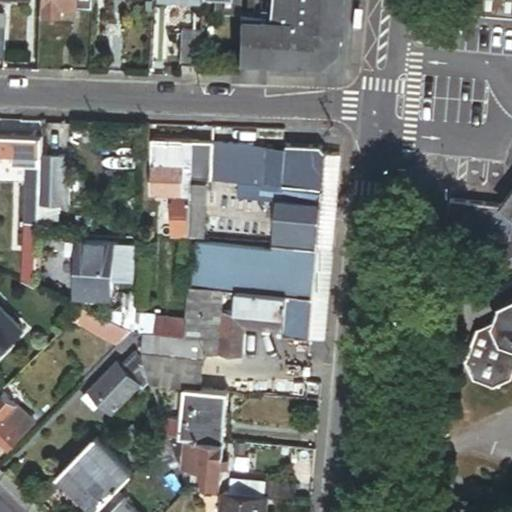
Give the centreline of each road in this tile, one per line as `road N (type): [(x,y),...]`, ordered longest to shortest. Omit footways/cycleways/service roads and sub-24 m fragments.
road 1 (tertiary): [(340,511),(372,112)]
road 2 (residential): [(372,112),(0,97)]
road 3 (unknown): [(445,144),(428,511)]
